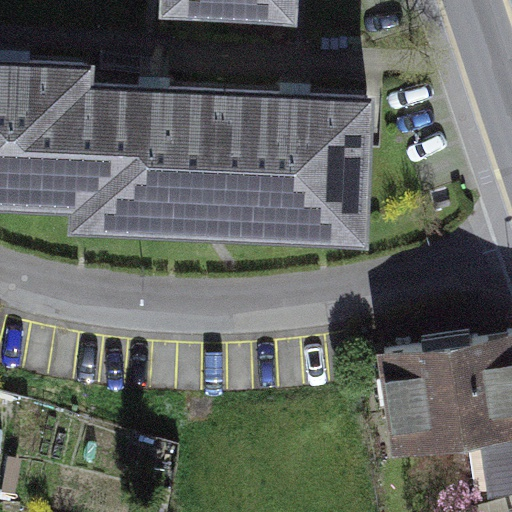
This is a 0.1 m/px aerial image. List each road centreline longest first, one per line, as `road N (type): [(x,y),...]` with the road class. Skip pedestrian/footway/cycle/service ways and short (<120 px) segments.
road 1 (residential): [(511,247),(383,289),(270,309),(134,308),(0,276)]
road 2 (secondary): [(511,116),(472,0)]
